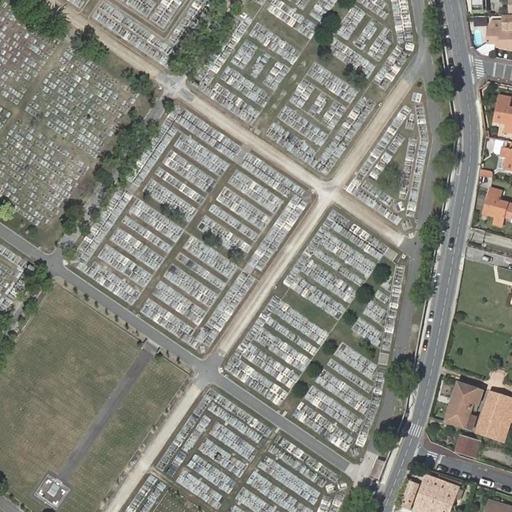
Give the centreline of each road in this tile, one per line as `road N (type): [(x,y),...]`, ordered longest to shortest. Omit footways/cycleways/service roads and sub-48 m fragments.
road 1 (tertiary): [(459,230),(408,450)]
road 2 (tertiary): [(464,70),(471,134),(459,230)]
